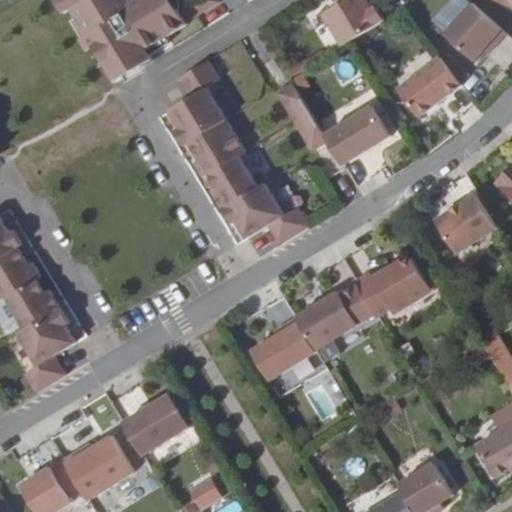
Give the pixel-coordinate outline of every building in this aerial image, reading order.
[(63,8),(73,24),(77,22),(92,48),(89,50),(97,65),(103,61),(119,89),(155,67),(153,64),(197,36),(196,34),(187,19),(175,0),(154,0),(139,10),(132,0),(64,0),(68,5),(63,8)] [(230,13),(221,0),(217,0),(195,14),(204,29),(230,13)] [(364,0),(333,0),(342,12),(325,24),(344,55),(353,49),(387,29),(378,14),(374,17),(363,0),(364,0)] [(511,0),(486,0),(511,18),(511,0)] [(504,37),(471,7),(442,38),(472,63),(488,45),(493,48),(504,37)] [(70,26),(73,24),(63,8),(61,9),(70,26)] [(204,29),(195,14),(187,19),(196,34),(204,29)] [(462,93),(440,64),(398,97),(420,125),(462,93)] [(155,67),(119,89),(124,97),(160,74),(155,67)] [(192,155),(231,132),(209,97),(223,89),(211,71),(181,89),(193,107),(172,121),(182,138),(178,141),(187,155),(191,152),(192,155)] [(301,128),(317,118),(298,88),(283,98),(301,128)] [(378,111),(330,141),(333,147),(347,172),(396,142),(378,111)] [(333,147),(330,141),(317,118),(301,128),(317,156),(333,147)] [(231,132),(192,155),(201,170),(197,172),(206,187),(210,184),(212,185),(242,166),(249,162),(231,132)] [(261,197),(242,166),(212,185),(219,197),(214,200),(226,219),(261,197)] [(511,179),(509,177),(495,192),(511,208),(511,179)] [(261,197),(226,219),(234,233),(238,231),(250,248),(270,235),(280,251),(309,233),(299,216),(287,225),(268,193),(261,197)] [(500,236),(479,202),(439,226),(459,261),(500,236)] [(0,269),(21,257),(24,255),(17,240),(12,242),(3,225),(1,226),(0,226),(0,269)] [(9,307),(42,287),(45,285),(36,271),(32,273),(21,257),(0,269),(0,310),(1,312),(9,307)] [(362,291),(380,321),(382,324),(394,315),(397,321),(436,297),(414,264),(393,277),(390,273),(376,284),(372,279),(359,287),(362,291)] [(9,307),(28,339),(64,318),(53,300),(50,302),(42,287),(9,307)] [(380,321),(362,291),(345,300),(343,297),(300,323),(320,357),(380,321)] [(64,318),(28,339),(22,343),(41,376),(30,382),(40,399),(68,382),(59,366),(80,353),(69,335),(73,333),(64,318)] [(274,386),(320,357),(300,323),(286,332),(289,337),(256,356),(274,386)] [(391,394),(376,404),(385,418),(401,408),(391,394)] [(195,432),(174,399),(129,429),(149,461),(195,432)] [(501,483),(511,475),(511,431),(480,452),(501,483)] [(71,463),(89,493),(96,505),(142,477),(121,441),(101,453),(90,459),(87,454),(71,463)] [(101,453),(97,448),(87,454),(90,459),(101,453)] [(76,500),(89,493),(71,463),(28,489),(41,511),(68,511),(79,506),(76,500)] [(401,491),(406,499),(414,511),(435,511),(445,507),(458,499),(438,468),(401,491)] [(191,501),(176,506),(177,511),(194,511),(221,502),(212,478),(186,488),(191,501)] [(414,511),(406,499),(382,511),(414,511)]
